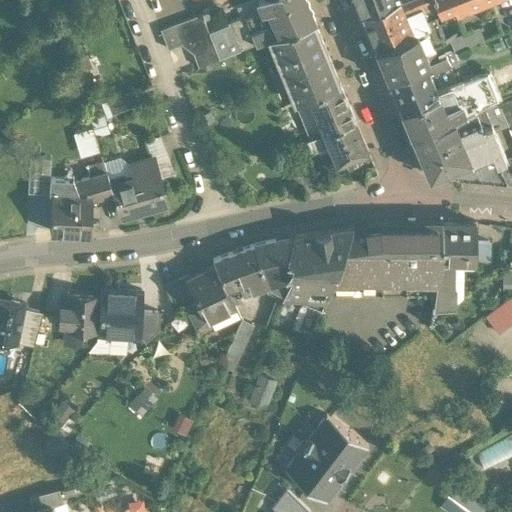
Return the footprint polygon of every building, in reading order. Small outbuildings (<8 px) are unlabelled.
[(258,0),(262,9),(229,23),(239,50),(267,38),(313,20),(304,0),(258,0)] [(355,0),(362,17),(398,1),(400,0),(355,0)] [(400,0),(398,1),(399,5),(409,0),(417,0),(422,9),(434,4),(439,15),(453,9),(456,15),(491,0),(400,0)] [(417,0),(409,0),(399,5),(409,28),(433,17),(439,15),(434,4),(422,9),(417,0)] [(398,1),(362,17),(388,80),(424,66),(428,64),(428,63),(423,52),(444,43),(433,17),(409,28),(399,5),(398,1)] [(201,13),(159,29),(167,48),(179,43),(193,53),(198,67),(218,58),(201,13)] [(339,84),(313,20),(267,38),(294,104),(295,103),(339,84)] [(469,33),(449,41),(454,53),(474,44),(471,37),(469,33)] [(444,57),(428,63),(428,64),(424,66),(428,76),(449,68),(444,57)] [(424,66),(388,80),(401,111),(436,96),(436,95),(428,76),(424,66)] [(486,75),(436,95),(436,96),(401,111),(412,138),(454,120),(497,101),(486,75)] [(339,84),(295,103),(310,140),(354,121),(339,84)] [(132,91),(107,101),(112,114),(138,104),(132,91)] [(497,101),(454,120),(455,123),(476,114),(481,127),(489,123),(492,120),(503,116),(497,101)] [(476,114),(455,123),(454,120),(412,138),(429,178),(451,169),(456,180),(506,185),(496,162),(504,159),(489,123),(481,127),(476,114)] [(354,121),(310,140),(315,151),(328,146),(336,165),(344,162),(347,170),(357,166),(354,158),(367,152),(354,121)] [(148,140),(158,157),(171,149),(161,133),(148,140)] [(310,140),(295,146),(301,158),(315,152),(315,151),(310,140)] [(133,177),(123,180),(123,178),(109,183),(112,193),(119,217),(131,213),(130,212),(145,208),(145,209),(163,204),(158,189),(162,188),(152,157),(137,162),(133,177)] [(511,160),(505,164),(504,159),(496,162),(506,185),(511,185),(511,160)] [(103,162),(86,167),(89,178),(105,172),(106,172),(103,162)] [(319,192),(309,170),(297,176),(306,197),(319,192)] [(72,183),(73,179),(50,178),(49,193),(51,194),(50,209),(49,232),(89,235),(91,200),(112,193),(109,183),(105,172),(89,178),(72,183)] [(440,224),(376,226),(352,229),(331,286),(327,298),(435,295),(440,264),(440,224)] [(474,224),(440,224),(440,264),(435,295),(429,328),(450,311),(450,264),(474,264),(474,244),(474,224)] [(352,229),(291,240),(284,262),(290,264),(285,278),(289,279),(284,293),(282,299),(321,313),(327,298),(331,286),(352,229)] [(291,240),(253,248),(213,263),(215,268),(227,293),(250,284),(254,293),(256,296),(260,297),(263,296),(266,293),(267,290),(267,287),(284,293),(289,279),(285,278),(290,264),(284,262),(291,240)] [(486,244),(474,244),(474,264),(485,264),(486,244)] [(189,281),(188,282),(207,321),(208,321),(234,307),(227,293),(215,268),(189,281)] [(207,321),(188,282),(189,281),(188,279),(177,284),(177,285),(178,284),(187,304),(186,305),(187,306),(187,307),(196,329),(209,322),(208,321),(207,321)] [(187,304),(178,284),(177,285),(177,284),(165,290),(174,310),(186,305),(187,304)] [(141,292),(100,290),(98,336),(138,338),(140,314),(141,292)] [(99,297),(66,295),(65,307),(59,307),(58,325),(64,325),(64,332),(97,334),(99,297)] [(511,298),(485,320),(498,337),(511,325),(511,298)] [(24,304),(0,299),(0,340),(5,341),(16,343),(20,326),(24,304)] [(321,313),(282,299),(273,326),(310,340),(321,313)] [(159,315),(140,314),(138,338),(145,345),(158,332),(159,315)] [(34,329),(20,326),(16,343),(31,346),(34,329)] [(16,343),(5,341),(2,355),(28,361),(31,346),(16,343)] [(255,395),(272,402),(281,377),(264,371),(255,395)] [(133,402),(145,414),(162,396),(150,385),(133,402)] [(326,414),(284,470),(326,502),(367,446),(326,414)] [(68,445),(51,435),(43,448),(60,458),(68,445)] [(445,509),(449,511),(488,511),(493,505),(458,485),(445,509)] [(269,509),(273,511),(308,511),(285,488),(269,509)] [(50,505),(51,506),(62,503),(58,489),(28,497),(32,510),(50,505)]
